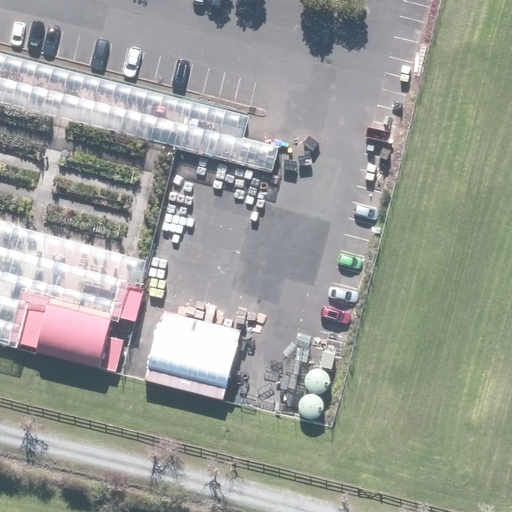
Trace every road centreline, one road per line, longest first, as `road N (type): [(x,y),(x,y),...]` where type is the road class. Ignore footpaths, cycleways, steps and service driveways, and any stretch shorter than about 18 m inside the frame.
road 1 (track): [(344,511),(0,426)]
road 2 (unknown): [(306,67),(250,320)]
